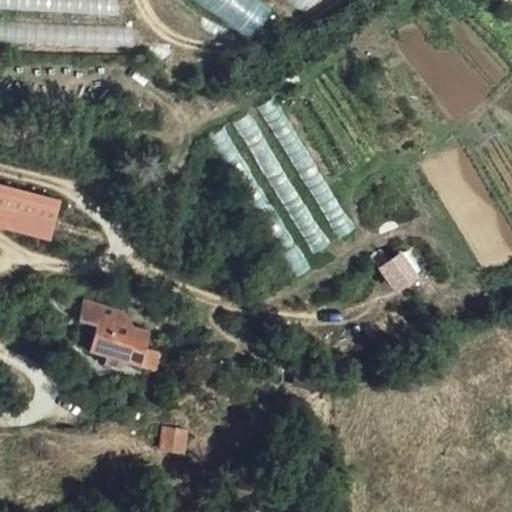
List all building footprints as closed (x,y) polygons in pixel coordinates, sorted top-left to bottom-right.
[(254,0),(195,0),(246,40),(269,12),(254,0)] [(288,0),(303,11),(311,0),(288,0)] [(388,290),(413,275),(395,245),(369,261),(388,290)] [(152,322),(112,310),(106,330),(106,331),(120,335),(116,355),(131,360),(129,367),(152,375),(154,366),(172,370),(178,342),(162,338),(152,322)] [(191,441),(171,439),(169,459),(189,460),(191,441)]
